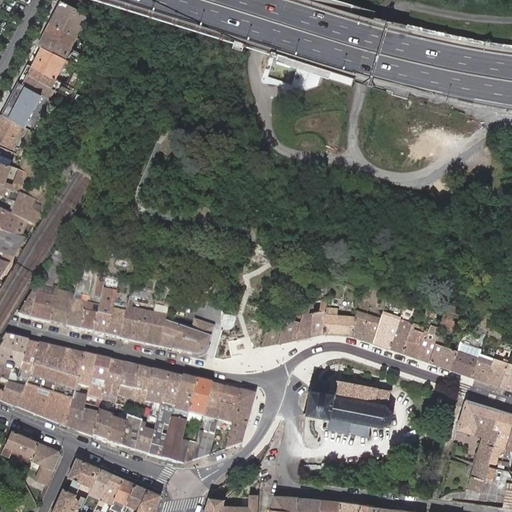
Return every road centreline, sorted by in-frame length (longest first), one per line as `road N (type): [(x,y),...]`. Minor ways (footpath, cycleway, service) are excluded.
road 1 (motorway): [(176,0),(361,59),(511,91)]
road 2 (residential): [(475,511),(295,486),(282,467),(290,417),(272,405)]
road 3 (residential): [(269,377),(204,373),(0,322)]
road 4 (motorway): [(511,67),(406,46),(253,0)]
road 5 (residential): [(511,403),(331,346),(269,377)]
road 6 (residential): [(71,445),(186,485)]
